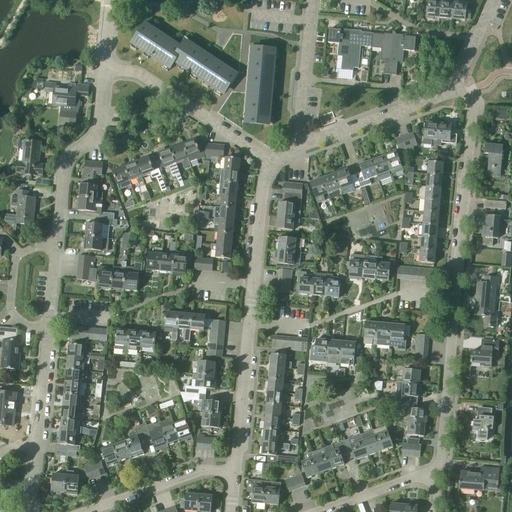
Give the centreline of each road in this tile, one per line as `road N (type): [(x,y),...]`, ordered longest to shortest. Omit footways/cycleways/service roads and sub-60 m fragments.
road 1 (residential): [(454,294),(470,104),(452,91)]
road 2 (residential): [(103,67),(127,70),(271,164)]
road 3 (residential): [(55,243),(60,176),(97,126),(103,67)]
road 4 (residential): [(425,475),(442,455),(454,294)]
road 5 (residential): [(300,144),(452,91)]
road 6 (residential): [(80,511),(203,472),(233,474)]
road 7 (tertiary): [(233,474),(248,325)]
road 8 (residential): [(300,144),(312,0)]
road 9 (residential): [(46,332),(9,312),(14,256),(55,243)]
road 10 (tertiary): [(251,286),(260,186),(271,164)]
